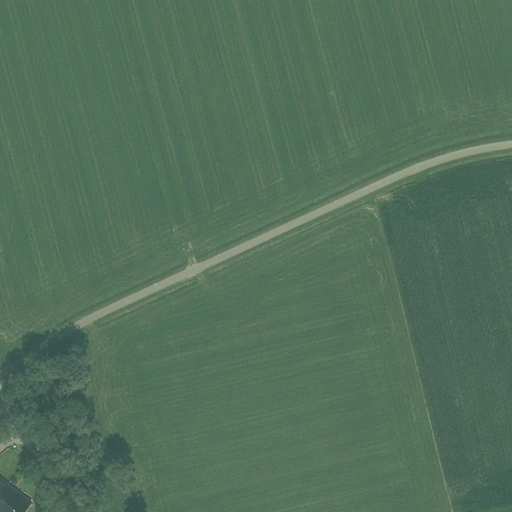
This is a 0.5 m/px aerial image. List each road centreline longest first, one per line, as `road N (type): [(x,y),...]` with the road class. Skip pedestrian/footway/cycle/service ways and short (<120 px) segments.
road 1 (unclassified): [(0,380),(76,327),(400,175),(511,146)]
road 2 (tertiary): [(79,511),(0,405)]
